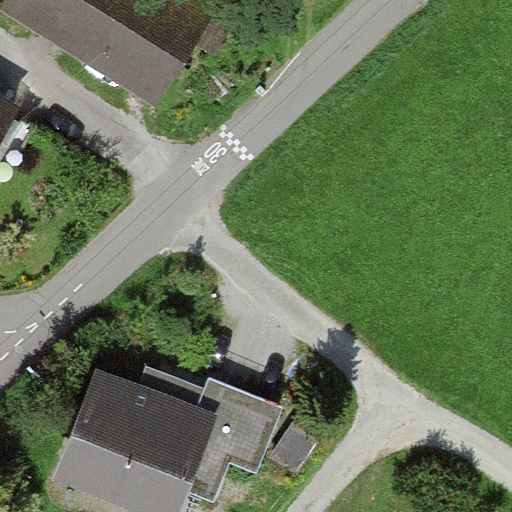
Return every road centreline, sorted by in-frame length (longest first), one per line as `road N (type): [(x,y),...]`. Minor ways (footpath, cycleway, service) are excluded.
road 1 (unclassified): [(3,359),(393,0)]
road 2 (track): [(402,406),(511,479)]
